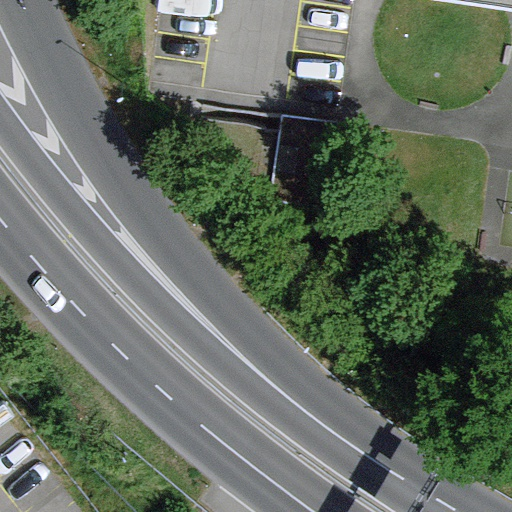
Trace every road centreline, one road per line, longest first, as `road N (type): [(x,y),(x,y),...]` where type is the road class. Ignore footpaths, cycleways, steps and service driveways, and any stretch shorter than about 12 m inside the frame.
road 1 (primary): [(260,370),(183,279),(117,181),(24,0)]
road 2 (primary): [(0,217),(97,328),(267,475)]
road 3 (primary): [(260,370),(111,240),(0,112)]
road 4 (primary): [(459,511),(318,419),(260,370)]
